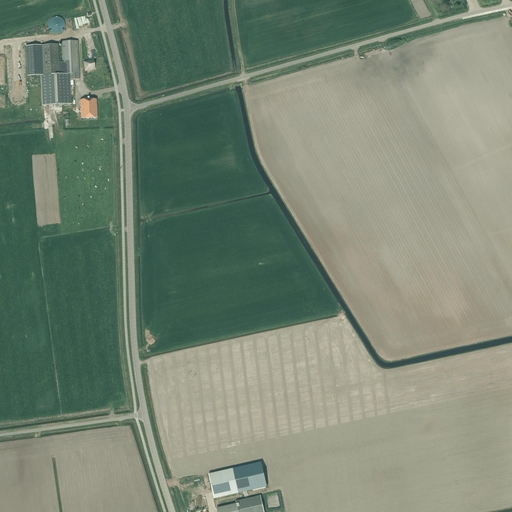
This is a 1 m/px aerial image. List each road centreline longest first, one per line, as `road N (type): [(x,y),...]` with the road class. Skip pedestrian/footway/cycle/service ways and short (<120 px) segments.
road 1 (unclassified): [(126,110),(511,8)]
road 2 (tertiary): [(144,415),(131,313),(126,110)]
road 3 (unclassified): [(0,434),(144,415)]
